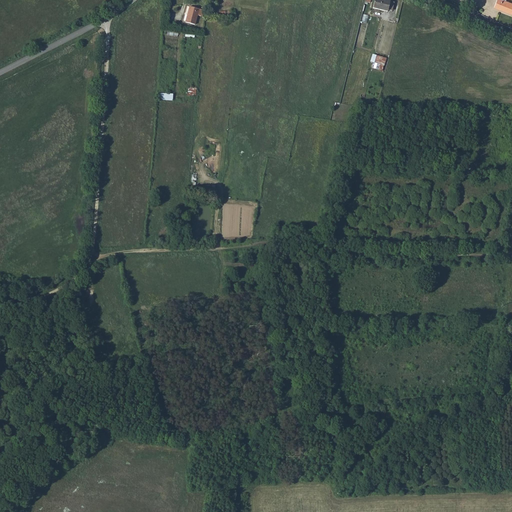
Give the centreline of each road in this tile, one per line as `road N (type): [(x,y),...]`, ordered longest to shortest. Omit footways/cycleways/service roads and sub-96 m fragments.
road 1 (track): [(511,253),(347,253),(289,242),(94,256)]
road 2 (track): [(105,19),(94,256),(67,283),(0,308)]
